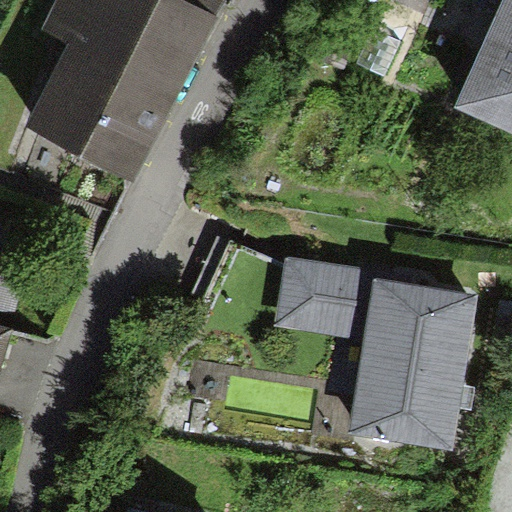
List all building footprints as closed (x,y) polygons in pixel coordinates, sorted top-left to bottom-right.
[(191,0),(59,0),(47,26),(71,37),(32,124),(139,172),(213,9),(191,0)] [(511,0),(507,0),(454,119),(511,144),(511,0)] [(357,36),(334,27),(318,67),(341,76),(357,36)] [(376,273),(284,261),(275,330),(363,342),(350,445),(451,458),(472,298),(400,289),(374,285),(376,273)] [(511,304),(500,304),(495,350),(511,352),(511,304)] [(0,376),(13,331),(0,326),(0,376)]
